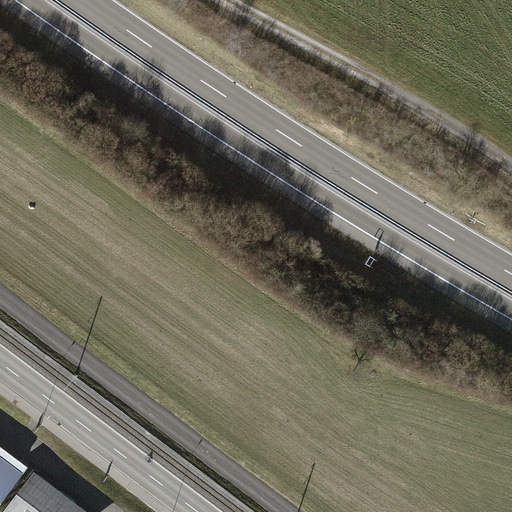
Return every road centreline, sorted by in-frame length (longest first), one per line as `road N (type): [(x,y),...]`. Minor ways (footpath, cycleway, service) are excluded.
road 1 (trunk): [(29,0),(267,161),(511,309)]
road 2 (trunk): [(511,273),(263,121),(85,0)]
road 3 (residential): [(0,296),(286,511)]
road 4 (secondary): [(200,511),(0,361)]
